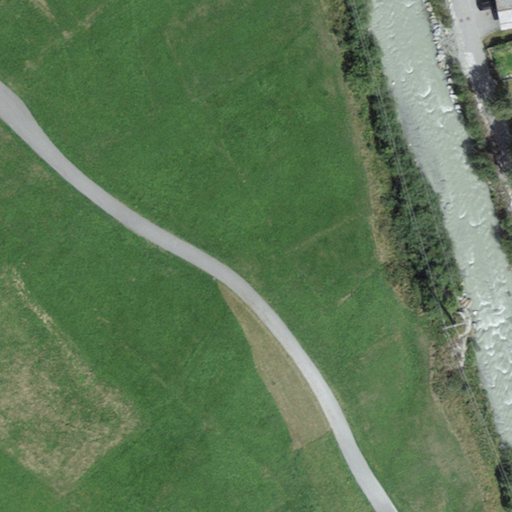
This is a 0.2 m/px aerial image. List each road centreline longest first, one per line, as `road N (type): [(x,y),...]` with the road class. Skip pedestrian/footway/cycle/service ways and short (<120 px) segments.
road 1 (track): [(385,511),(316,386),(249,302),(92,197),(0,105)]
road 2 (residential): [(459,0),(511,166)]
